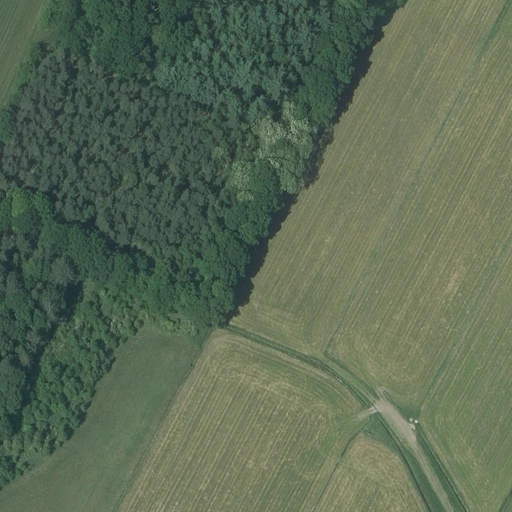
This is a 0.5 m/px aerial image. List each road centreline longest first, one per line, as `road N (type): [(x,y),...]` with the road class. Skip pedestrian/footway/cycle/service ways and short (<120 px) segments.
road 1 (track): [(0,157),(67,0)]
road 2 (track): [(343,421),(379,405),(448,511)]
